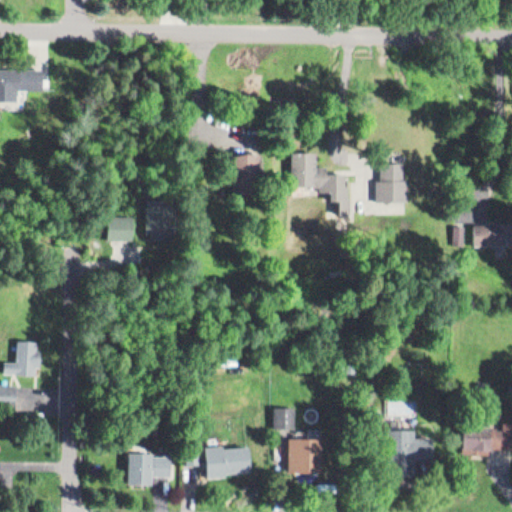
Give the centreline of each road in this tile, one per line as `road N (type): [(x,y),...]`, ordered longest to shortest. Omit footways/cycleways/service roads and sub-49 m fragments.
road 1 (residential): [(511,34),(0,23)]
road 2 (residential): [(74,511),(73,200)]
